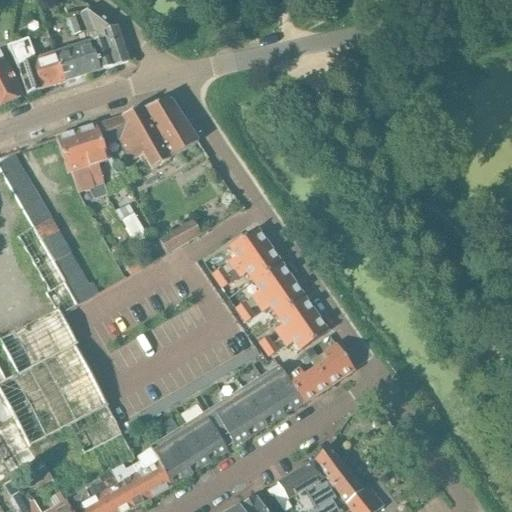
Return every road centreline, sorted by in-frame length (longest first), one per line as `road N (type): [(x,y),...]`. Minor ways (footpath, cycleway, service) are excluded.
road 1 (residential): [(174,511),(375,384),(167,74)]
road 2 (unclassified): [(167,74),(511,3)]
road 3 (residential): [(0,133),(167,74)]
